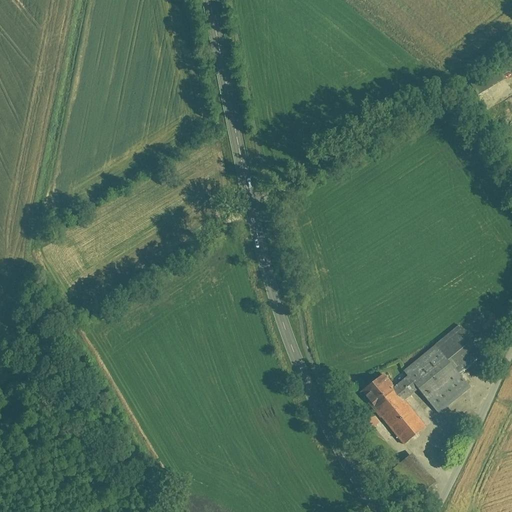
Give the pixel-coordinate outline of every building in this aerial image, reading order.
[(496,320),(482,309),(472,322),(486,332),(496,320)] [(461,372),(485,353),(465,326),(440,344),(461,372)] [(435,411),(470,385),(461,372),(440,344),(405,370),(411,378),(419,389),(435,411)] [(387,373),(365,389),(404,443),(427,426),(407,399),(398,387),(387,373)] [(398,387),(407,399),(419,389),(411,378),(398,387)]
